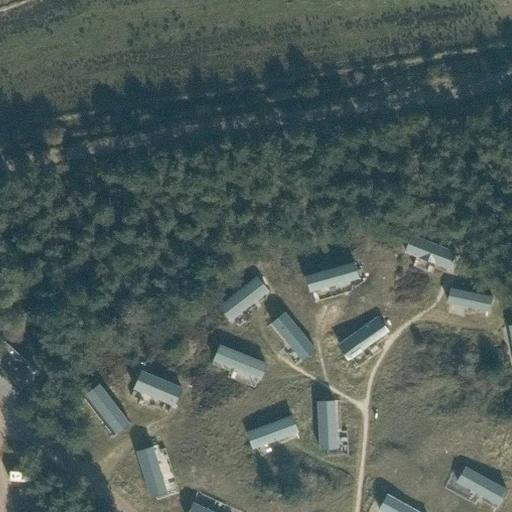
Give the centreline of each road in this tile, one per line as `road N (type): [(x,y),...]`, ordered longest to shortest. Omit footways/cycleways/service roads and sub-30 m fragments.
road 1 (unclassified): [(0,165),(399,106),(511,78)]
road 2 (track): [(261,336),(276,355),(365,406),(376,363),(404,328),(437,307),(446,288)]
